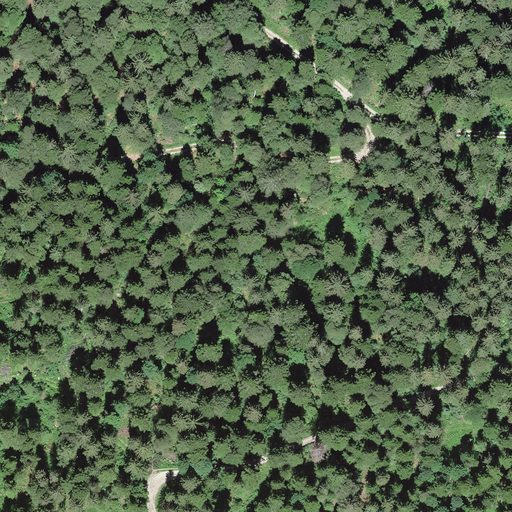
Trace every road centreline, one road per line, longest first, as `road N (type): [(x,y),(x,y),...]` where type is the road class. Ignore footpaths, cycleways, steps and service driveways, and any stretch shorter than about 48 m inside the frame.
road 1 (track): [(347,95),(376,149),(340,161),(283,158),(221,140),(139,155),(0,163)]
road 2 (track): [(153,511),(154,486),(169,476),(267,457),(511,364)]
road 3 (track): [(511,134),(397,125),(211,0)]
